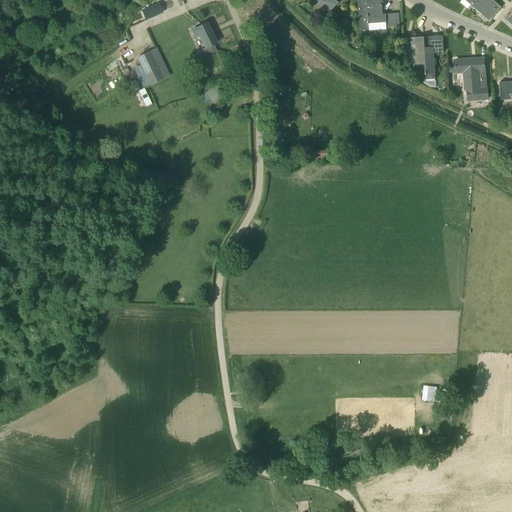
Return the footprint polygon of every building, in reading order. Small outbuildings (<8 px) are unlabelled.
[(330,13),(339,3),(336,0),(335,0),(316,0),(330,13)] [(371,0),(370,1),(358,2),(360,31),(369,31),(369,24),(386,23),(386,27),(399,26),(398,13),(383,14),(382,4),(383,2),(381,0),(371,0)] [(462,0),(460,3),(467,9),(470,5),(464,0),(462,0)] [(482,0),(464,0),(475,9),(482,0)] [(501,7),(491,0),(482,0),(475,9),(476,10),(489,21),(501,7)] [(142,11),(146,20),(160,14),(159,11),(161,10),(159,4),(142,11)] [(467,8),(467,9),(473,14),(476,10),(475,9),(470,5),(467,8)] [(216,43),(206,23),(192,30),(195,37),(199,35),(205,48),(201,50),(205,57),(216,51),(213,45),(216,43)] [(425,37),(409,38),(410,46),(416,45),(417,64),(417,75),(436,74),(434,47),(425,48),(425,37)] [(357,49),(361,43),(356,40),(352,46),(357,49)] [(150,86),(170,77),(157,48),(137,58),(150,86)] [(488,87),(481,88),(480,72),(485,71),(484,59),(454,61),(455,73),(463,73),(464,89),(466,89),(466,91),(467,91),(467,101),(489,100),(488,87)] [(135,92),(139,90),(138,87),(135,82),(134,81),(130,83),(135,92)] [(500,100),(511,99),(511,82),(499,83),(500,100)] [(168,90),(163,92),(170,107),(174,104),(168,90)] [(423,385),(420,399),(432,401),(435,387),(423,385)]
